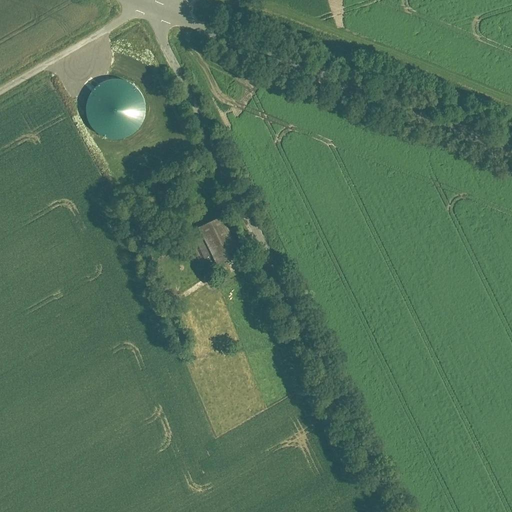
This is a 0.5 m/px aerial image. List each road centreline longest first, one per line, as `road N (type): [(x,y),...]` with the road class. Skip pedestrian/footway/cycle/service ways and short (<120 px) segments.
road 1 (residential): [(144,9),(393,511)]
road 2 (residential): [(511,158),(144,9)]
road 3 (unclassified): [(0,97),(144,9)]
